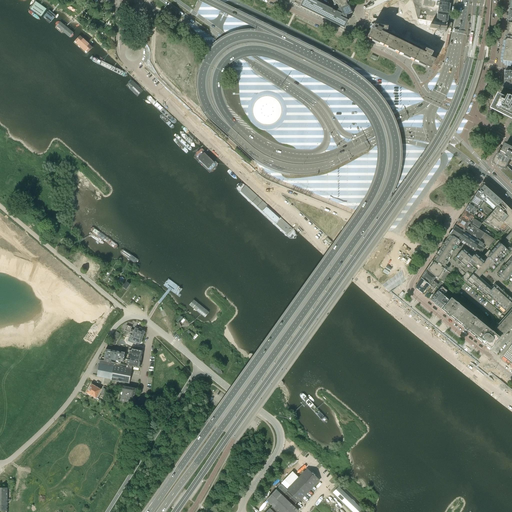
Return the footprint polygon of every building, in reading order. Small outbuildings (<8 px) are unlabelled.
[(37,0),(32,8),(52,22),(58,14),(50,8),(37,0)] [(321,17),(344,28),(347,22),(346,21),(339,18),(340,15),(336,12),(326,8),(310,0),(303,0),(300,7),(321,17)] [(333,0),(336,5),(336,4),(337,5),(338,9),(339,9),(340,9),(348,5),(346,0),(333,0)] [(427,11),(448,14),(450,4),(439,2),(423,0),(411,0),(414,5),(415,9),(420,10),(427,11)] [(48,26),(52,25),(52,22),(26,5),(23,6),(23,9),(48,26)] [(349,5),(348,5),(340,9),(343,17),(346,16),(352,13),(349,5)] [(426,20),(447,23),(448,14),(427,11),(426,20)] [(56,27),(70,38),(72,38),(73,37),(74,35),(74,34),(65,27),(60,22),(59,22),(58,22),(57,22),(56,23),(55,24),(55,25),(56,26),(56,27)] [(430,56),(431,57),(432,53),(424,49),(387,31),(387,27),(373,25),(373,29),(373,30),(372,29),(373,29),(372,29),(367,38),(430,69),(435,60),(430,57),(430,56)] [(511,35),(508,35),(507,38),(504,40),(504,44),(504,47),(503,47),(503,48),(504,48),(503,51),(503,50),(503,51),(503,54),(502,54),(503,54),(502,57),(502,58),(502,61),(501,61),(504,64),(506,65),(505,66),(511,67),(511,65),(511,35)] [(80,36),(73,43),(86,55),(93,48),(88,44),(80,36)] [(108,69),(124,77),(125,77),(126,76),(127,76),(127,74),(127,73),(126,73),(126,72),(124,71),(113,66),(107,63),(100,60),(97,59),(94,58),(93,58),(93,59),(92,59),(92,60),(93,62),(96,63),(100,65),(108,69)] [(84,61),(80,65),(112,87),(116,83),(84,61)] [(125,79),(122,79),(122,81),(125,88),(140,101),(144,102),(146,100),(145,96),(132,84),(130,82),(125,79)] [(501,94),(493,109),(500,112),(507,116),(511,118),(511,96),(510,96),(509,99),(501,94)] [(152,97),(148,100),(178,128),(182,124),(152,97)] [(159,116),(172,128),(174,126),(162,114),(159,116)] [(497,152),(498,153),(493,163),(499,166),(502,168),(506,170),(509,164),(511,165),(511,147),(506,144),(503,149),(499,148),(497,152)] [(506,170),(502,168),(501,170),(511,181),(511,170),(511,169),(511,167),(511,165),(509,164),(506,170)] [(479,192),(478,191),(474,197),(483,203),(494,210),(497,206),(502,201),(501,201),(484,185),(479,190),(480,190),(479,192)] [(474,197),(469,204),(477,209),(478,208),(479,209),(483,203),(474,197)] [(495,242),(490,248),(483,257),(480,255),(473,250),(460,242),(449,234),(442,246),(431,262),(427,269),(427,270),(428,269),(428,268),(429,268),(430,266),(431,266),(432,265),(432,264),(433,262),(444,269),(450,273),(452,270),(462,278),(461,279),(504,314),(511,304),(511,211),(502,201),(497,206),(494,210),(489,216),(488,216),(483,222),(502,234),(503,232),(502,231),(507,226),(511,230),(511,232),(505,241),(504,240),(503,241),(501,243),(497,240),(496,241),(495,242)] [(469,204),(465,211),(472,216),(473,216),(475,217),(477,213),(476,212),(477,209),(469,204)] [(488,216),(491,211),(486,207),(483,212),(488,216)] [(472,216),(465,211),(461,217),(468,222),(469,222),(469,223),(478,229),(479,229),(482,231),(483,228),(480,226),(482,224),(473,219),(474,218),(472,216)] [(469,222),(468,222),(461,217),(456,225),(465,231),(468,233),(471,235),(471,234),(479,240),(490,248),(495,242),(495,241),(484,233),(471,225),(469,227),(467,226),(469,223),(469,222)] [(91,221),(85,228),(109,247),(114,240),(91,221)] [(465,231),(456,225),(449,234),(460,242),(473,250),(480,255),(484,249),(481,247),(484,244),(482,243),(468,234),(468,233),(465,231)] [(120,245),(114,254),(137,269),(143,260),(120,245)] [(80,260),(84,255),(79,251),(75,256),(80,260)] [(93,261),(85,271),(92,276),(99,266),(93,261)] [(441,281),(444,284),(444,283),(450,273),(444,269),(433,262),(432,264),(432,265),(431,266),(430,266),(429,268),(428,268),(428,269),(427,270),(437,279),(441,281)] [(435,282),(437,279),(427,270),(426,270),(421,278),(429,285),(430,286),(433,281),(435,282)] [(168,278),(163,286),(178,296),(183,288),(168,278)] [(422,293),(429,285),(421,278),(415,286),(416,288),(422,293)] [(431,287),(434,289),(435,289),(438,285),(435,282),(433,281),(430,286),(431,287)] [(444,284),(441,281),(438,285),(435,289),(438,291),(434,295),(430,300),(441,309),(447,301),(449,299),(444,295),(447,291),(442,287),(444,284)] [(493,345),(500,337),(487,326),(491,322),(487,318),(485,316),(482,313),(478,310),(474,306),(469,303),(465,299),(462,298),(460,296),(455,293),(451,298),(441,309),(489,348),(493,345)] [(195,295),(186,303),(204,324),(213,316),(195,295)] [(494,328),(502,335),(511,324),(511,310),(507,317),(505,316),(494,328)] [(140,344),(141,339),(142,339),(145,332),(145,330),(136,326),(135,328),(134,331),(131,330),(132,327),(126,325),(124,331),(133,334),(132,336),(131,340),(130,340),(130,342),(133,343),(133,342),(134,342),(135,342),(140,344)] [(511,345),(502,358),(511,365),(511,345)] [(111,361),(111,360),(109,359),(105,359),(104,361),(103,361),(100,360),(97,376),(103,378),(111,379),(114,365),(114,363),(109,362),(109,360),(111,361)] [(139,368),(140,362),(130,360),(128,359),(127,363),(129,364),(129,366),(139,368)] [(129,366),(114,363),(114,365),(132,369),(131,373),(138,374),(139,370),(139,368),(129,366)] [(114,365),(111,379),(111,380),(129,384),(131,373),(132,369),(114,365)] [(91,384),(89,388),(98,394),(100,390),(91,384)] [(123,386),(122,392),(122,395),(121,395),(120,401),(133,403),(136,389),(123,386)] [(98,394),(89,388),(87,392),(95,398),(98,394)] [(303,391),(298,395),(324,424),(328,420),(303,391)] [(297,511),(298,511),(293,506),(297,502),(298,501),(318,480),(312,475),(307,470),(287,491),(283,487),(281,485),(281,484),(266,500),(269,503),(272,506),(266,511),(297,511)] [(295,474),(292,471),(280,483),(281,484),(282,485),(284,486),(287,489),(298,477),(295,474)] [(362,511),(363,511),(337,486),(332,492),(346,505),(347,504),(355,511),(362,511)]
